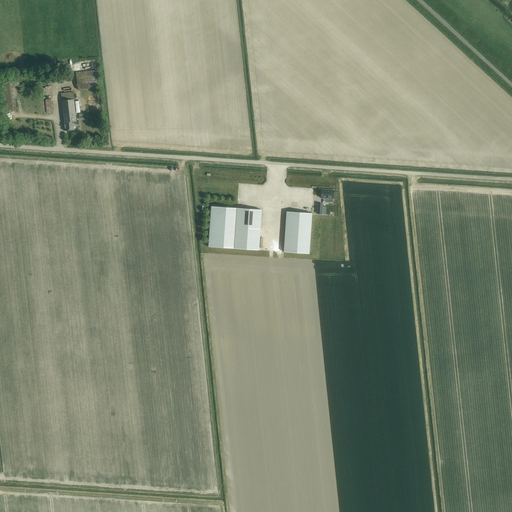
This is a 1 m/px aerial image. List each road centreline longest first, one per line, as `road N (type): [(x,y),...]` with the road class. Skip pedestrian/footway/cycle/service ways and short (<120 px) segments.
road 1 (unclassified): [(511,179),(0,145)]
road 2 (track): [(228,497),(195,158)]
road 3 (unclassified): [(511,85),(418,0)]
